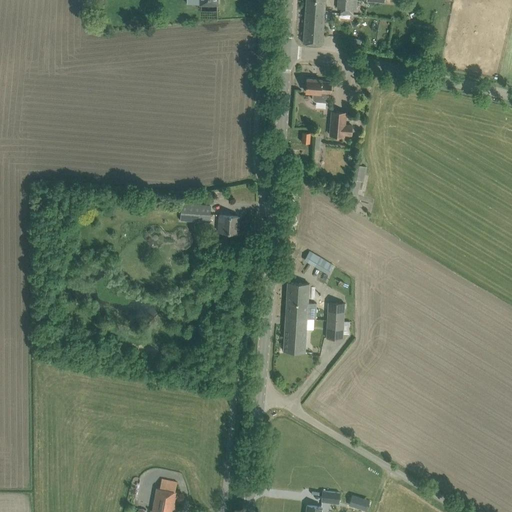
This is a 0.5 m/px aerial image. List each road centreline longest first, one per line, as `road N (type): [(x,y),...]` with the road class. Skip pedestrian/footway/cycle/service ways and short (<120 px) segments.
road 1 (tertiary): [(259,392),(285,50)]
road 2 (unclassified): [(464,511),(259,392)]
road 3 (unclassified): [(511,100),(285,50)]
road 4 (tertiary): [(248,511),(259,392)]
